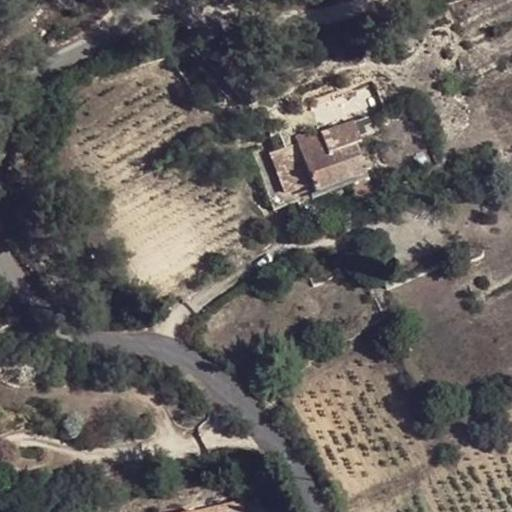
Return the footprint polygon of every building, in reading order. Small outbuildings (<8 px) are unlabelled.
[(169,34),(170,32),(170,31),(170,30),(169,28),(167,27),(166,26),(163,26),(161,27),(160,28),(159,31),(160,32),(160,34),(163,36),(164,36),(166,36),(167,35),(169,34)] [(319,135),(269,155),(283,193),(311,182),(315,192),(346,180),(365,172),(353,143),(343,148),(338,134),(322,141),(319,135)] [(283,193),(269,155),(251,162),(270,209),(286,203),(283,193)] [(374,194),(365,172),(346,180),(356,203),(374,194)] [(0,436),(0,457),(9,453),(0,436)]
